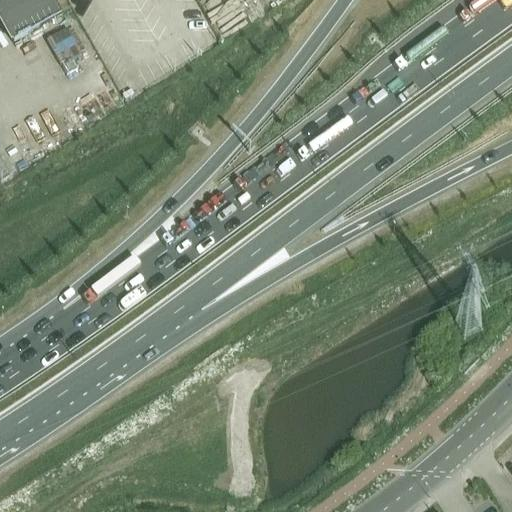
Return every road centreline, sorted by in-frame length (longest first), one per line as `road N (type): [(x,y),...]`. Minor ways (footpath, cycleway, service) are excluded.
road 1 (trunk): [(511,2),(74,324)]
road 2 (trunk): [(343,0),(239,138),(74,324)]
road 3 (trunk): [(193,300),(511,62)]
road 4 (trunk): [(193,300),(511,147)]
road 5 (trunk): [(0,434),(193,300)]
road 6 (secondary): [(511,396),(381,511)]
